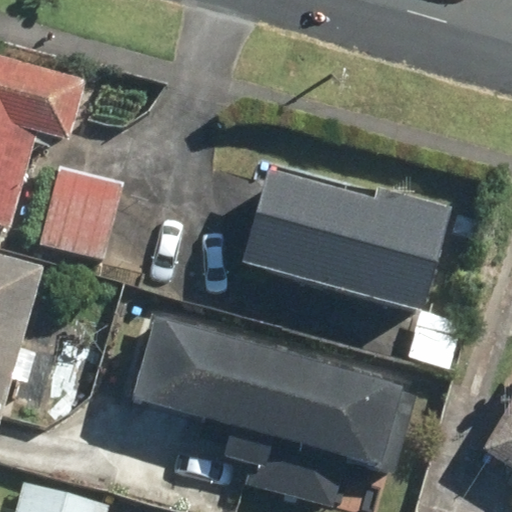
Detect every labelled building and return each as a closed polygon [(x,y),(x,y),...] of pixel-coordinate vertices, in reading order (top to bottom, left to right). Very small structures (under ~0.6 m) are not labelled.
[(0,235),(7,238),(32,138),(68,146),(83,86),(0,65),(0,235)] [(119,189),(52,172),(33,249),(100,265),(119,189)] [(370,208),(264,179),(238,273),(416,322),(446,215),(373,195),(370,208)] [(0,413),(39,272),(0,261),(0,413)] [(415,390),(154,317),(132,396),(237,425),(228,456),(255,464),(250,483),(332,506),(346,456),(393,469),(415,390)] [(511,511),(511,393),(475,456),(511,477),(511,499),(505,511),(511,511)] [(99,511),(100,508),(16,487),(9,511),(99,511)]
